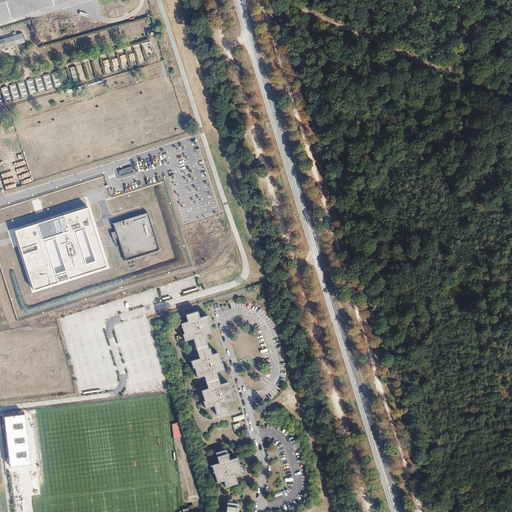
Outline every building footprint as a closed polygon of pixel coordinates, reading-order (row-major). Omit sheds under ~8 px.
[(0,0),(0,21),(68,0),(0,0)] [(21,34),(0,40),(0,52),(24,45),(21,34)] [(117,170),(120,179),(136,174),(134,166),(117,170)] [(113,223),(124,260),(159,249),(147,212),(113,223)] [(92,223),(21,246),(34,288),(106,265),(92,223)] [(163,255),(148,259),(150,265),(165,261),(163,255)] [(198,358),(191,361),(196,378),(204,375),(209,394),(203,397),(208,416),(215,414),(218,421),(230,417),(229,409),(234,408),(229,388),(222,390),(217,372),(223,370),(218,352),(211,354),(205,334),(211,332),(206,315),(199,316),(198,311),(185,314),(187,320),(179,323),(184,340),(192,337),(198,358)] [(25,415),(5,417),(11,467),(31,465),(25,415)] [(170,424),(173,439),(179,438),(177,423),(170,424)] [(239,423),(233,426),(236,434),(242,432),(239,423)] [(219,464),(212,466),(217,483),(224,481),(227,490),(237,486),(235,477),(241,476),(235,460),(229,461),(226,451),(216,454),(219,464)]
